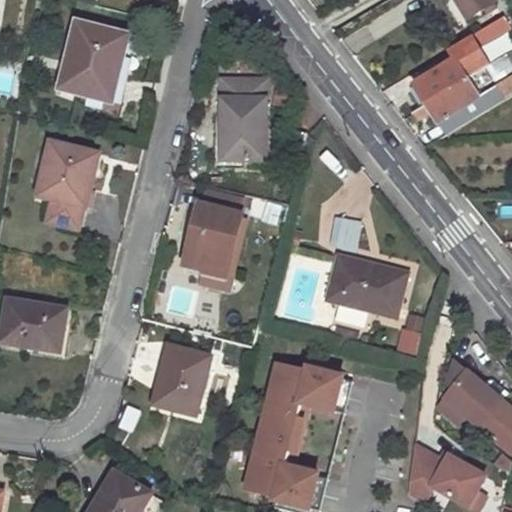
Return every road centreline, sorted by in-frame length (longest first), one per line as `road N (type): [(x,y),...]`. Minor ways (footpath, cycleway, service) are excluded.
road 1 (residential): [(205,0),(195,11),(101,407),(54,439),(0,431)]
road 2 (tertiary): [(511,303),(271,0)]
road 3 (residential): [(354,511),(381,383)]
